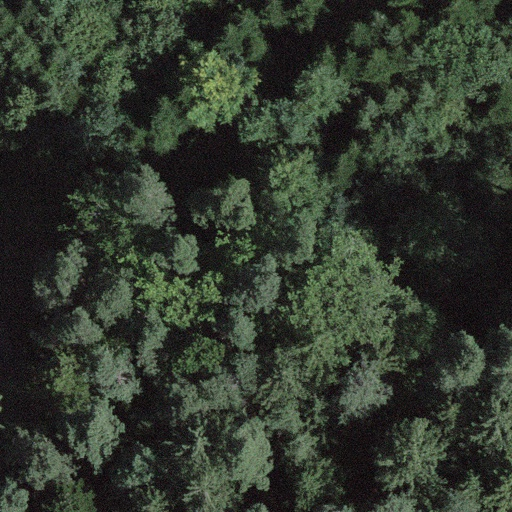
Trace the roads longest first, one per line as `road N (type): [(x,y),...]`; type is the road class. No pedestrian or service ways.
road 1 (track): [(0,240),(147,253),(271,278),(511,356)]
road 2 (track): [(0,337),(28,511)]
